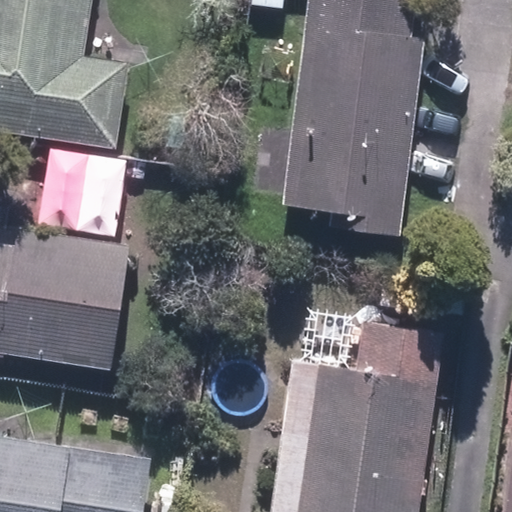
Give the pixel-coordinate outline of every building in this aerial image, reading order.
[(0,0),(0,125),(118,144),(132,56),(88,50),(95,0),(0,0)] [(436,0),(306,0),(275,211),(402,229),(436,0)] [(0,344),(121,363),(140,240),(0,218),(0,344)] [(385,261),(381,301),(470,309),(473,269),(385,261)] [(423,511),(449,332),(366,320),(360,363),(297,355),(274,511),(423,511)] [(153,511),(162,454),(0,430),(0,511),(153,511)] [(511,511),(511,444),(502,511),(511,511)]
